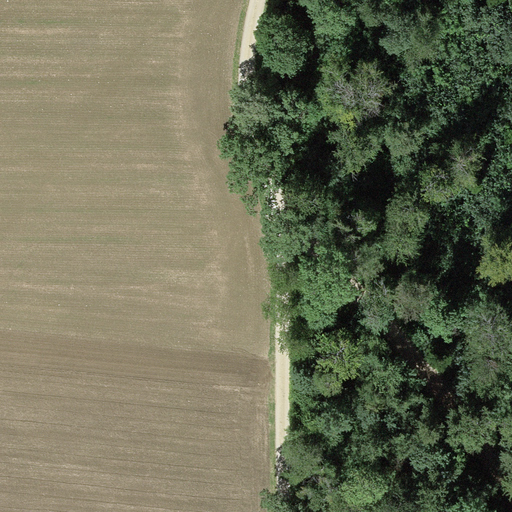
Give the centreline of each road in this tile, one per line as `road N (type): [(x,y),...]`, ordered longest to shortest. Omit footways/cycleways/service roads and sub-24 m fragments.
road 1 (track): [(251,0),(237,98),(285,241),(282,511)]
road 2 (track): [(360,305),(450,406),(511,496)]
